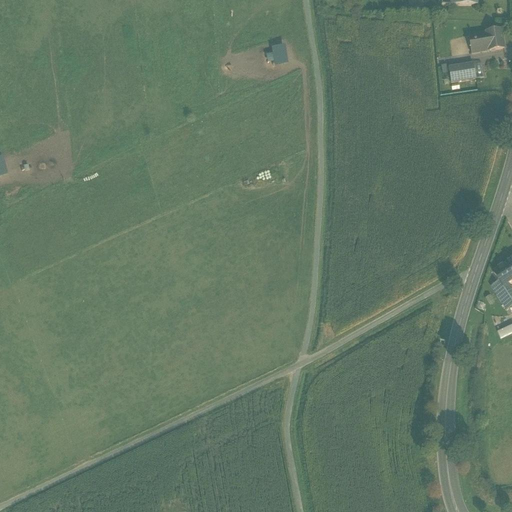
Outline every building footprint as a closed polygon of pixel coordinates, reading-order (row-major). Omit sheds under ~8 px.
[(418,0),(411,0),(407,2),(413,14),(423,10),(418,0)] [(501,31),(469,37),(472,55),(483,53),(484,56),(490,55),(489,52),(505,49),(501,31)] [(273,48),(277,67),(291,64),(288,45),(273,48)] [(473,65),(448,69),(451,84),(476,80),(473,65)] [(0,177),(10,176),(6,157),(0,157),(0,177)] [(511,261),(493,274),(498,283),(502,288),(508,284),(511,281),(511,261)] [(502,288),(498,283),(491,288),(506,311),(511,307),(511,290),(508,284),(502,288)] [(511,326),(497,331),(499,339),(511,334),(511,326)]
